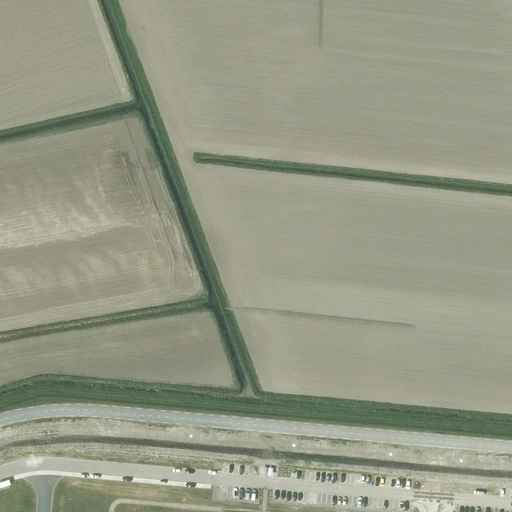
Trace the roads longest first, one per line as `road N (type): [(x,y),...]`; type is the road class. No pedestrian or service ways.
road 1 (track): [(511,431),(50,391),(0,403)]
road 2 (unclassified): [(511,447),(92,410),(0,420)]
